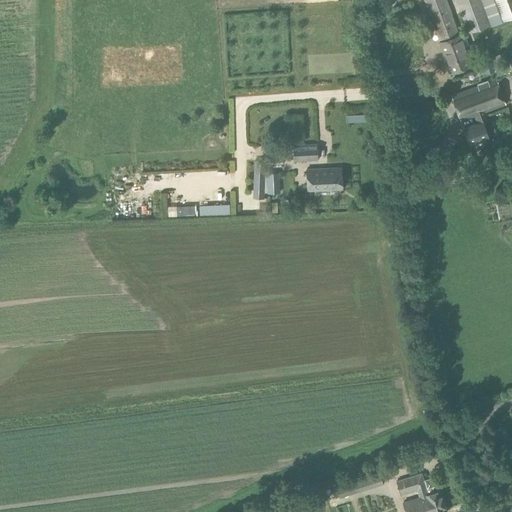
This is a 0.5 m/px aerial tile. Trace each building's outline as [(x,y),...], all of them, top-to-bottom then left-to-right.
[(424,0),(444,53),(467,44),(463,33),(459,34),(445,0),(424,0)] [(456,0),(469,32),(490,24),(481,0),(456,0)] [(511,0),(494,0),(502,21),(511,17),(511,0)] [(467,44),(444,53),(448,63),(446,64),(448,69),(450,69),(450,71),(470,64),(466,54),(470,53),(467,44)] [(482,74),(493,70),(491,66),(496,64),(492,53),(477,58),(482,74)] [(397,105),(429,103),(427,76),(395,78),(397,105)] [(470,142),(481,138),(482,143),(492,140),(491,139),(498,137),(492,117),(489,118),(487,112),(506,105),(499,82),(493,84),(492,80),(452,94),(460,119),(475,114),(477,120),(465,125),(470,142)] [(294,161),(318,160),(317,144),(293,145),(294,161)] [(264,191),(266,162),(256,161),(254,191),(264,191)] [(308,190),(343,188),(342,167),(307,169),(308,190)] [(269,190),(297,189),(296,172),(268,173),(269,190)] [(408,454),(399,457),(402,466),(411,463),(408,454)] [(382,484),(378,471),(336,484),(340,497),(382,484)] [(443,511),(446,511),(440,490),(434,492),(433,487),(435,487),(432,477),(424,480),(422,474),(398,481),(402,494),(418,489),(420,496),(405,501),(408,511),(443,511)]
